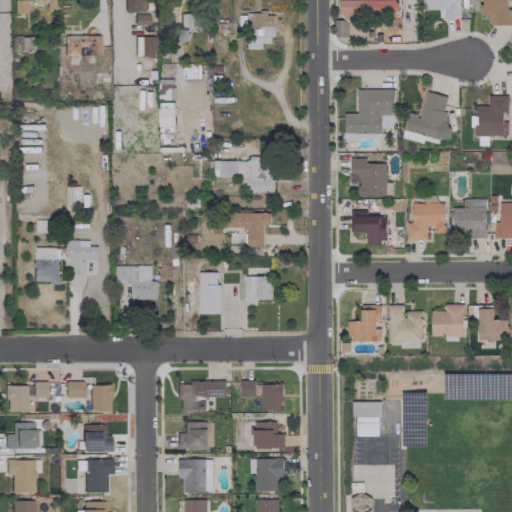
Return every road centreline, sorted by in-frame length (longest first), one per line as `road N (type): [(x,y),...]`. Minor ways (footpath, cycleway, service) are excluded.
road 1 (tertiary): [(315,0),(321,511)]
road 2 (residential): [(0,349),(321,347)]
road 3 (residential): [(319,273),(511,271)]
road 4 (residential): [(146,347),(147,511)]
road 5 (residential): [(316,57),(472,60)]
